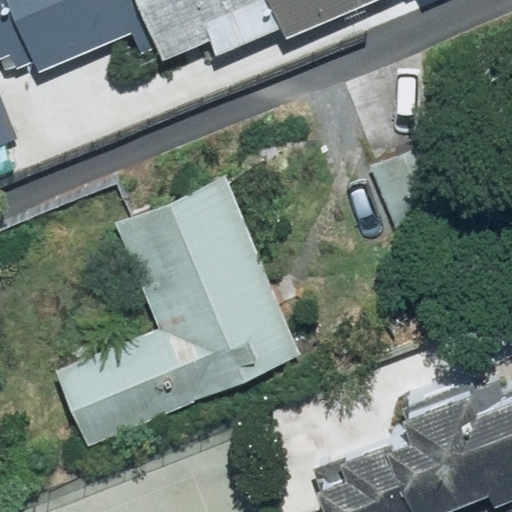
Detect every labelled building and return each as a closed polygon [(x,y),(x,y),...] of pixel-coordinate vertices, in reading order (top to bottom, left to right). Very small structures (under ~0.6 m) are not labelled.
[(0,0),(0,52),(10,48),(18,69),(140,19),(151,47),(216,21),(222,35),(286,9),(290,18),(333,0),(0,0)] [(0,78),(0,137),(19,131),(0,78)] [(447,199),(425,138),(362,160),(383,222),(447,199)] [(162,306),(58,348),(91,431),(196,389),(200,399),(310,355),(230,157),(120,201),(162,306)] [(393,401),(401,417),(318,459),(344,511),(395,511),(511,454),(511,379),(491,390),(476,360),(393,401)]
